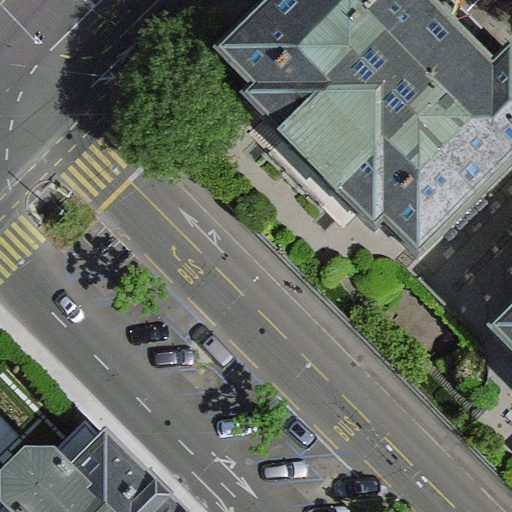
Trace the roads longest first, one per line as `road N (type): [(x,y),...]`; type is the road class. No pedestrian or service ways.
road 1 (residential): [(456,511),(21,72)]
road 2 (residential): [(0,257),(257,511)]
